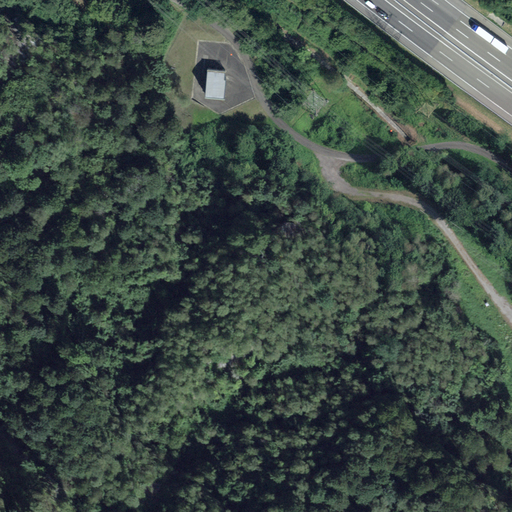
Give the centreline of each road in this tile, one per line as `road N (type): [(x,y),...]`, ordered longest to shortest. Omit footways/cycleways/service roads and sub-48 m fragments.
road 1 (track): [(511,176),(465,146),(328,156),(293,135),(260,99),(249,61),(225,32),(179,0)]
road 2 (track): [(511,314),(437,217),(409,199),(336,182),(328,156)]
road 3 (motorway): [(375,0),(511,101)]
